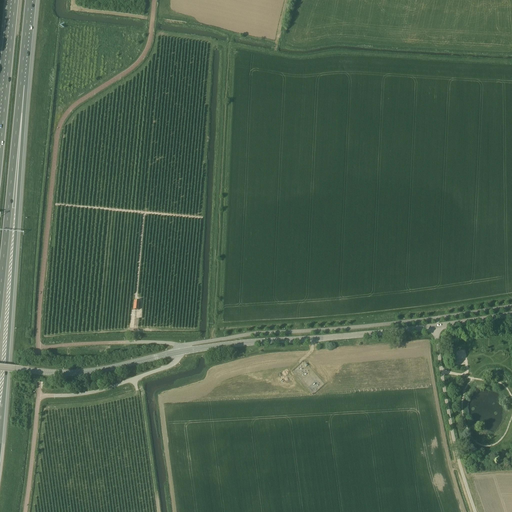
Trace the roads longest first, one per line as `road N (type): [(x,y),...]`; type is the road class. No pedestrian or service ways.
road 1 (motorway): [(0,428),(20,85)]
road 2 (track): [(211,330),(229,45)]
road 3 (tertiary): [(435,326),(178,352)]
road 4 (motorway): [(0,301),(20,85)]
road 5 (unclassified): [(476,511),(444,397),(435,326)]
road 6 (tertiary): [(178,352),(75,373),(0,368)]
road 7 (motorway): [(14,0),(0,151)]
road 8 (track): [(141,392),(157,511)]
